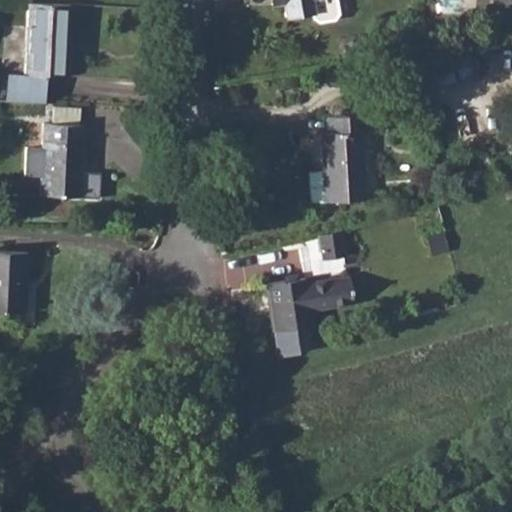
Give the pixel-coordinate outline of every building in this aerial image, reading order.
[(273,0),(274,1),(277,0),(278,11),(307,7),(308,13),(313,17),(330,15),(334,10),(332,0),(273,0)] [(70,4),(26,1),(24,72),(15,72),(14,101),(25,101),(45,102),(46,73),(69,75),(70,51),(68,51),(70,4)] [(432,84),(427,58),(402,63),(407,88),(432,84)] [(326,132),(317,132),(319,171),(305,172),(306,202),(363,198),(359,130),(369,129),(368,113),(325,115),(326,132)] [(38,175),(37,194),(78,196),(80,160),(82,124),(41,123),(40,148),(23,147),(22,174),(38,175)] [(328,229),(315,233),(318,251),(303,253),(306,278),(345,272),(339,227),(328,229)] [(0,249),(0,310),(23,312),(25,251),(0,249)] [(306,278),(266,283),(272,329),(273,329),(276,344),(313,338),(311,324),(313,323),(310,309),(341,305),(337,278),(307,282),(306,278)]
